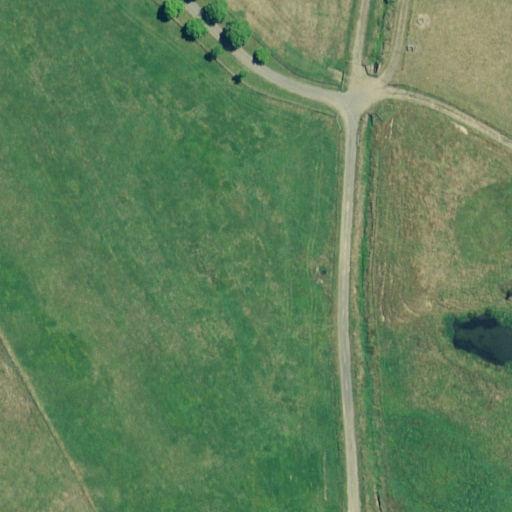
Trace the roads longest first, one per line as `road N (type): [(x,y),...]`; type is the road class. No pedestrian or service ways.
road 1 (track): [(353,511),(344,387),(349,109)]
road 2 (track): [(381,88),(511,145)]
road 3 (track): [(349,109),(381,88),(398,0)]
